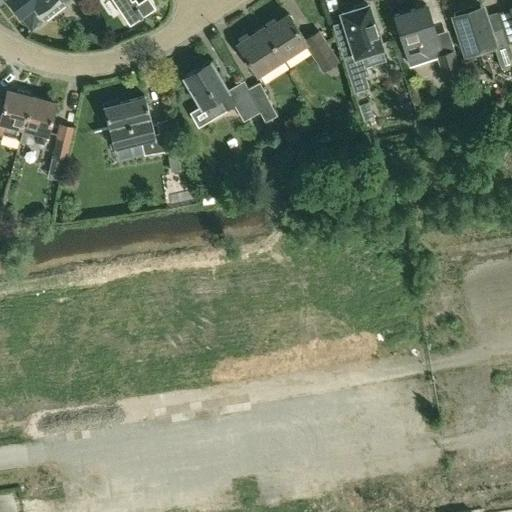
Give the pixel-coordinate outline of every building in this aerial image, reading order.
[(38,8),(49,0),(61,0),(63,3),(67,0),(11,0),(29,26),(44,17),(38,8)] [(155,5),(151,0),(113,0),(129,23),(155,5)] [(343,21),(332,24),(353,92),(368,87),(364,76),(368,74),(366,66),(385,60),(368,5),(365,5),(364,2),(352,5),(353,9),(341,13),(343,21)] [(454,50),(442,54),(426,5),(394,15),(410,65),(437,57),(444,79),(462,73),(454,50)] [(501,69),(511,64),(511,57),(507,43),(503,29),(490,34),(480,5),(453,14),(467,56),(493,47),(501,69)] [(323,71),(339,61),(319,31),(305,40),(288,14),(264,29),(282,58),(305,43),(323,71)] [(282,58),(264,29),(263,28),(237,45),(257,75),(282,58)] [(91,29),(82,37),(89,46),(98,37),(91,29)] [(227,91),(210,62),(183,78),(201,107),(216,98),(224,111),(236,104),(246,121),(260,112),(248,89),(244,81),(227,91)] [(260,81),(248,89),(260,112),(264,121),(277,114),(260,81)] [(20,139),(31,96),(7,90),(4,101),(0,100),(0,133),(19,138),(20,139)] [(43,148),(55,103),(31,96),(20,139),(19,138),(18,141),(43,148)] [(157,123),(160,133),(155,134),(145,96),(119,103),(118,99),(103,103),(104,107),(103,107),(113,146),(114,150),(141,144),(143,155),(152,153),(167,151),(180,150),(170,120),(157,123)] [(368,102),(359,105),(363,119),(373,116),(368,102)] [(73,128),(59,125),(52,156),(65,159),(73,128)] [(180,150),(167,151),(170,170),(187,167),(180,150)] [(319,511),(320,502),(263,500),(262,511),(319,511)]
